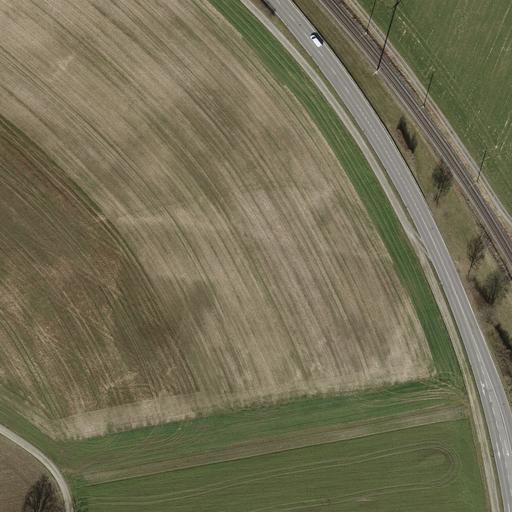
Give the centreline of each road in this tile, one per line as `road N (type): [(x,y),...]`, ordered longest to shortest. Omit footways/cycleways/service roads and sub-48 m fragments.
road 1 (track): [(243,0),(335,102),(392,195),(441,299),(479,416),(497,511)]
road 2 (secondary): [(276,0),(358,105),(422,218),(470,329),(511,476)]
road 3 (track): [(352,0),(511,222)]
